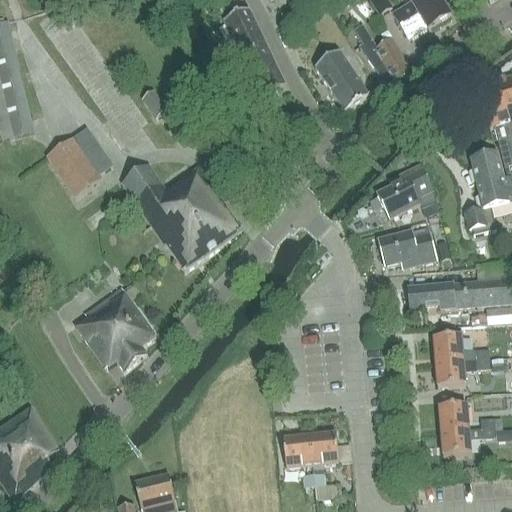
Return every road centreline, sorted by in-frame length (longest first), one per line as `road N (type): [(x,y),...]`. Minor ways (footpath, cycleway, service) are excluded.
road 1 (tertiary): [(30,511),(297,210)]
road 2 (residential): [(367,511),(343,249),(297,210)]
road 3 (tertiary): [(297,210),(402,100),(511,11)]
